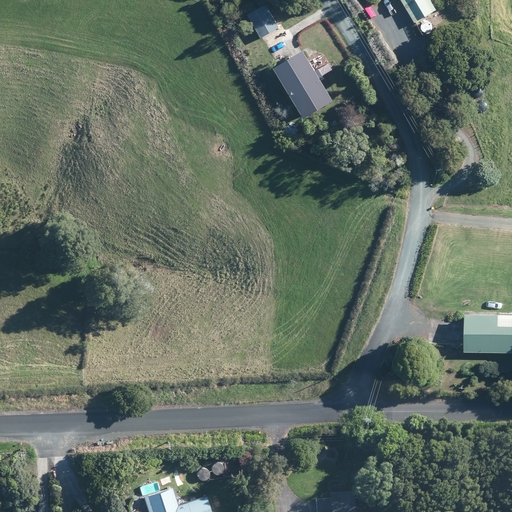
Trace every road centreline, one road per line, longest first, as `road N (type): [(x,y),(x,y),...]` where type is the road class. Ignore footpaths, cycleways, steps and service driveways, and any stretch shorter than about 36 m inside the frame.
road 1 (unclassified): [(322,0),(413,153),(402,287),(354,392),(354,411)]
road 2 (unclassified): [(0,426),(354,411)]
road 3 (unclassified): [(354,411),(511,411)]
